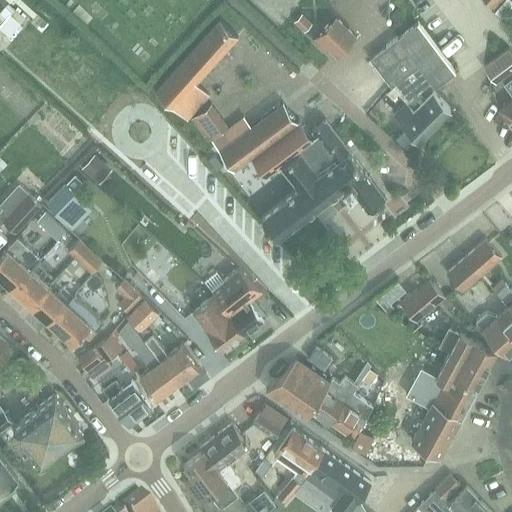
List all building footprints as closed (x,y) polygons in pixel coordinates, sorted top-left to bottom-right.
[(0,0),(0,14),(12,25),(29,6),(22,0),(0,0)] [(304,31),(311,23),(301,13),(294,21),(304,31)] [(312,39),(323,49),(328,45),(337,53),(355,35),(335,16),(312,39)] [(238,36),(238,35),(219,19),(155,90),(174,107),(187,118),(209,94),(196,82),(238,36)] [(386,45),(370,57),(381,72),(390,84),(391,85),(418,65),(430,80),(431,81),(434,86),(454,71),(455,70),(418,21),(417,22),(404,32),(397,37),(386,45)] [(511,69),(511,51),(508,48),(486,65),(485,66),(493,76),(501,70),(505,75),(511,69)] [(427,85),(431,81),(418,65),(391,85),(407,101),(395,113),(419,138),(450,107),(432,89),(432,90),(427,85)] [(511,77),(505,83),(511,92),(511,98),(500,108),(511,124),(511,77)] [(244,116),(212,140),(234,169),(250,157),(250,156),(268,143),(269,143),(284,131),(298,121),(294,116),(287,106),(283,101),(251,126),(244,116)] [(227,125),(211,103),(191,117),(208,139),(227,125)] [(268,143),(250,156),(265,176),(280,164),(284,161),(282,160),(294,151),(295,153),(299,150),(310,165),(317,174),(323,169),(328,166),(329,165),(344,185),(349,191),(352,188),(353,189),(368,209),(385,197),(369,176),(366,172),(362,167),(361,165),(349,150),(343,142),(341,140),(330,126),(325,119),(325,118),(312,128),(316,134),(313,137),(299,120),(297,121),(284,131),(269,143),(268,143)] [(407,149),(414,142),(403,131),(396,138),(407,149)] [(279,204),(261,217),(276,237),(277,236),(295,222),(311,210),(319,205),(344,185),(329,165),(328,166),(323,169),(317,174),(310,165),(299,150),(295,153),(294,151),(282,160),(284,161),(280,164),(298,189),(295,191),(280,202),(280,203),(279,204)] [(83,181),(75,173),(47,201),(73,226),(91,207),(73,190),(83,181)] [(0,224),(1,224),(4,221),(16,231),(41,204),(29,192),(9,214),(2,208),(0,210),(0,224)] [(215,231),(197,247),(215,267),(233,251),(215,231)] [(0,254),(0,276),(14,289),(32,270),(30,269),(40,258),(17,237),(7,248),(6,248),(0,254)] [(486,237),(464,256),(446,272),(462,290),(502,255),(486,237)] [(76,258),(87,246),(78,238),(68,250),(76,258)] [(87,246),(76,258),(91,272),(102,260),(87,246)] [(239,267),(212,289),(215,293),(243,332),(245,331),(248,332),(254,328),(254,324),(267,315),(252,295),(263,288),(239,267)] [(14,289),(32,306),(49,287),(32,270),(14,289)] [(429,277),(401,300),(417,318),(444,295),(429,277)] [(143,297),(133,288),(123,278),(115,286),(125,296),(118,303),(128,312),(143,297)] [(505,355),(511,348),(511,290),(506,283),(496,291),(496,292),(508,305),(497,315),(486,311),(475,321),(505,355)] [(49,321),(66,302),(49,287),(32,306),(49,321)] [(66,302),(49,321),(73,343),(82,333),(88,337),(95,329),(103,320),(74,293),(66,302)] [(204,302),(193,310),(221,349),(243,332),(215,293),(204,302)] [(144,297),(127,314),(141,329),(159,312),(144,297)] [(128,318),(118,330),(132,348),(134,346),(150,366),(139,374),(156,397),(176,383),(144,339),(143,339),(128,318)] [(475,388),(494,355),(496,350),(460,331),(451,347),(464,355),(453,375),(475,388)] [(152,332),(144,339),(176,383),(198,366),(181,343),(170,351),(168,353),(152,332)] [(0,362),(13,348),(8,344),(0,336),(0,362)] [(106,337),(78,358),(86,369),(104,356),(107,360),(117,352),(106,337)] [(315,346),(307,357),(324,369),(324,367),(331,372),(338,362),(315,346)] [(433,400),(411,439),(439,454),(460,415),(472,394),(474,390),(475,388),(453,375),(464,355),(451,347),(449,350),(436,376),(428,371),(421,384),(420,384),(418,388),(416,391),(420,394),(433,400)] [(311,407),(331,421),(352,391),(356,384),(344,375),(339,382),(332,377),(330,380),(296,356),(266,388),(305,416),(311,407)] [(370,383),(377,373),(369,367),(362,378),(370,383)] [(384,380),(382,385),(399,394),(402,389),(406,382),(388,372),(384,380)] [(115,379),(104,387),(110,395),(107,398),(115,409),(118,406),(128,419),(136,413),(139,417),(153,407),(149,403),(150,402),(132,379),(121,387),(115,379)] [(352,391),(331,421),(346,432),(358,413),(366,417),(372,405),(352,391)] [(55,393),(13,425),(40,461),(82,428),(55,393)] [(266,401),(260,410),(252,421),(274,436),(287,416),(266,401)] [(3,409),(0,410),(0,430),(12,421),(3,409)] [(225,477),(232,487),(242,479),(235,470),(229,461),(250,445),(232,422),(200,446),(202,449),(203,449),(224,478),(225,477)] [(277,494),(273,499),(281,506),(285,501),(306,476),(325,450),(293,427),(274,454),(297,470),(293,477),(277,494)] [(203,449),(202,449),(184,463),(193,476),(185,483),(199,502),(210,494),(220,508),(238,494),(232,487),(225,477),(224,478),(203,449)] [(269,450),(261,459),(273,469),(280,460),(269,450)] [(325,450),(306,476),(337,498),(332,505),(341,511),(347,511),(367,485),(369,482),(356,472),(325,450)] [(0,491),(18,478),(0,454),(0,491)] [(451,473),(444,479),(434,488),(444,497),(445,496),(445,497),(460,482),(451,473)] [(434,488),(417,504),(424,511),(492,511),(473,492),(466,485),(458,493),(449,501),(445,497),(445,496),(444,497),(434,488)] [(156,511),(141,492),(122,507),(126,511),(156,511)]
